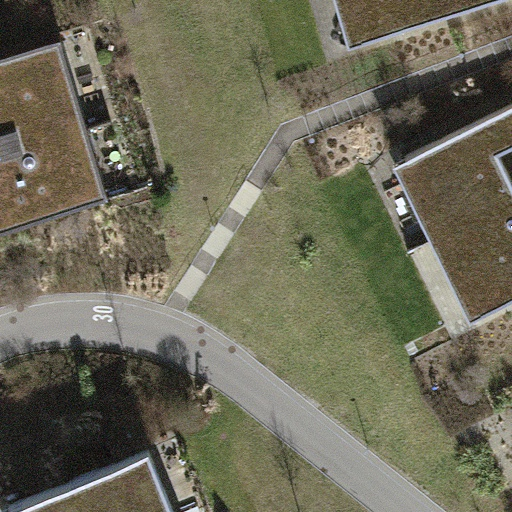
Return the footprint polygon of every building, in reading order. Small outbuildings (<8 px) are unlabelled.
[(346,0),(360,43),(504,0),(346,0)] [(0,204),(113,172),(72,30),(0,50),(0,204)] [(511,107),(406,157),(442,235),(511,202),(511,162),(505,148),(511,145),(511,107)] [(511,202),(442,235),(480,316),(511,300),(511,202)] [(0,510),(0,511),(150,511),(130,461),(0,510)]
